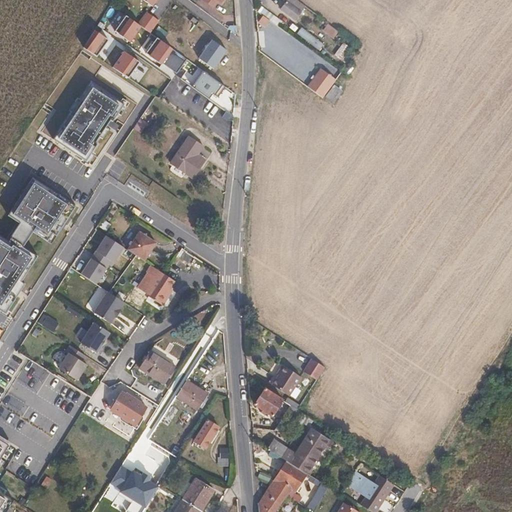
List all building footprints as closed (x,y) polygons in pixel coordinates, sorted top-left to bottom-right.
[(136,0),(149,9),(156,0),(136,0)] [(305,6),(297,0),(285,0),(286,1),(281,8),(295,19),(305,6)] [(138,29),(124,18),(113,32),(127,43),(138,29)] [(337,31),(327,23),(323,28),(334,36),(337,31)] [(226,51),(208,38),(194,58),(211,71),(226,51)] [(170,51),(156,42),(146,57),(159,66),(170,51)] [(349,46),(343,42),(334,54),(340,58),(349,46)] [(134,64),(119,54),(109,68),(124,78),(134,64)] [(336,79),(326,72),(319,81),(329,88),(336,79)] [(122,102),(89,80),(52,139),(84,160),(105,128),(122,102)] [(202,146),(189,137),(172,163),(189,175),(195,167),(199,169),(205,160),(197,154),(202,146)] [(199,169),(195,167),(189,175),(193,178),(199,169)] [(0,316),(1,317),(17,293),(23,284),(19,282),(36,256),(22,247),(32,231),(46,240),(51,233),(55,235),(63,222),(73,205),(29,178),(7,211),(1,219),(0,220),(0,316)] [(154,244),(136,233),(125,251),(142,262),(154,244)] [(123,248),(104,236),(100,243),(94,251),(113,264),(123,248)] [(106,268),(89,258),(84,266),(79,274),(96,284),(106,268)] [(163,276),(149,267),(145,275),(135,290),(146,297),(161,306),(167,297),(164,295),(168,289),(172,282),(163,276)] [(115,301),(105,295),(93,316),(110,327),(114,320),(115,320),(119,313),(118,312),(122,305),(115,301)] [(109,336),(94,326),(82,348),(98,357),(109,336)] [(87,359),(72,350),(68,356),(70,357),(61,374),(79,385),(88,369),(83,366),(87,359)] [(173,365),(149,350),(139,367),(163,382),(173,365)] [(324,371),(311,362),(303,375),(315,383),(324,371)] [(302,376),(286,366),(274,384),(290,395),(302,376)] [(207,394),(176,375),(158,404),(157,407),(166,412),(177,395),(198,408),(207,394)] [(284,400),(266,388),(255,406),(272,417),(284,400)] [(129,396),(125,393),(119,402),(121,403),(116,411),(139,427),(151,409),(139,402),(140,401),(135,398),(134,399),(129,395),(129,396)] [(290,420),(294,416),(298,409),(292,405),(284,416),(290,420)] [(308,416),(298,409),(294,416),(302,421),(304,423),(308,416)] [(294,416),(290,420),(299,426),(302,421),(294,416)] [(314,420),(308,416),(304,423),(310,426),(314,420)] [(221,427),(207,419),(195,441),(207,449),(221,427)] [(292,450),(287,447),(281,457),(284,459),(307,473),(324,448),(330,439),(312,428),(300,446),(296,452),(292,450)] [(334,442),(330,439),(324,448),(328,450),(334,442)] [(267,448),(281,457),(287,447),(282,443),(280,446),(272,440),(267,448)] [(300,446),(296,444),(292,450),(296,452),(300,446)] [(0,459),(5,452),(0,448),(0,511),(7,511),(10,507),(0,500),(0,459)] [(307,473),(284,459),(257,503),(257,511),(268,511),(286,485),(317,503),(328,486),(307,473)] [(128,478),(117,471),(106,488),(117,494),(117,496),(130,505),(125,511),(143,511),(156,491),(145,485),(148,482),(140,478),(138,480),(131,475),(128,478)] [(393,484),(380,475),(373,485),(387,493),(393,484)] [(179,496),(184,499),(202,510),(215,490),(197,479),(194,485),(190,490),(185,487),(179,496)] [(194,485),(188,481),(185,487),(190,490),(194,485)] [(387,493),(373,485),(366,496),(381,504),(387,493)] [(375,511),(381,504),(366,496),(360,505),(371,511),(375,511)] [(200,511),(202,510),(184,499),(176,511),(200,511)] [(357,511),(344,503),(338,511),(357,511)]
